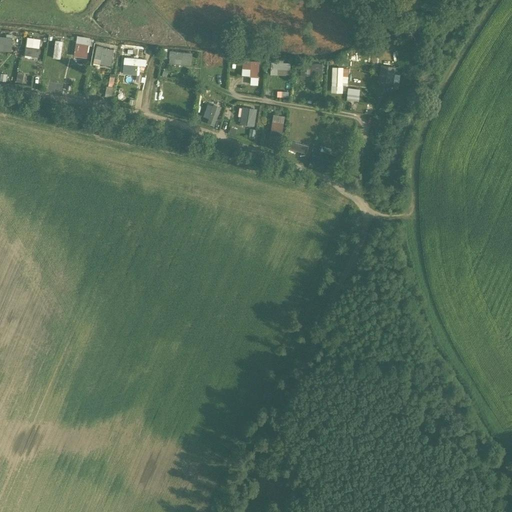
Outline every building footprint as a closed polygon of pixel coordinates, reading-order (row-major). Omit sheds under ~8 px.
[(15,36),(0,35),(0,49),(14,50),(15,36)] [(43,37),(27,36),(26,57),(34,58),(34,54),(42,55),(43,37)] [(77,43),(75,57),(90,60),(93,43),(85,41),(84,45),(77,43)] [(115,48),(99,45),(96,63),(113,66),(115,48)] [(143,49),(126,48),(125,60),(142,61),(143,49)] [(194,51),(171,50),(170,64),(193,65),(194,51)] [(261,59),(244,60),(244,75),(253,75),(253,83),(261,83),(261,59)] [(291,59),(268,59),(268,67),(273,67),(273,73),(291,73),(291,59)] [(317,64),(298,64),(297,74),(317,75),(317,64)] [(398,65),(381,64),(380,82),(397,82),(398,65)] [(214,125),(220,108),(214,106),(213,108),(208,106),(206,114),(210,116),(207,123),(214,125)] [(256,110),(243,108),(240,123),(254,125),(256,110)] [(284,117),(273,116),(269,140),(280,142),(284,117)] [(330,149),(322,147),(318,157),(337,163),(338,158),(328,155),(330,149)]
